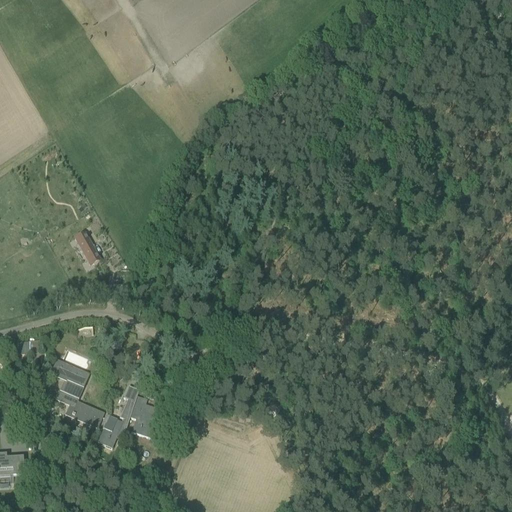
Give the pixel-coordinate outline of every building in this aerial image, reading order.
[(74,240),(90,268),(101,262),(85,234),(74,240)] [(28,344),(29,355),(41,354),(39,342),(28,344)] [(115,342),(106,343),(106,351),(115,351),(115,342)] [(76,404),(83,389),(83,388),(83,389),(77,386),(82,375),(63,366),(57,379),(57,380),(65,383),(61,393),(59,392),(56,400),(71,407),(67,415),(71,417),(71,418),(74,419),(98,429),(102,420),(99,419),(100,416),(76,404)] [(104,431),(98,444),(111,450),(116,439),(122,442),(139,393),(129,388),(123,400),(128,402),(120,420),(124,422),(122,425),(116,423),(116,422),(105,417),(100,429),(104,431)] [(132,434),(137,435),(146,439),(149,432),(158,435),(163,420),(157,418),(159,412),(142,406),(140,412),(136,410),(133,420),(136,421),(132,434)] [(24,475),(23,461),(23,459),(6,460),(6,456),(0,456),(0,478),(22,477),(24,477),(24,475)]
